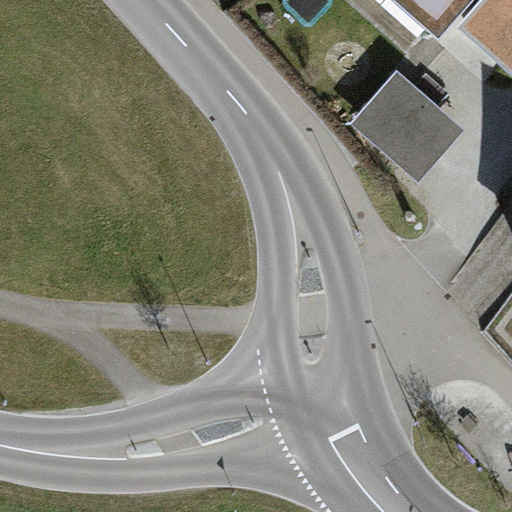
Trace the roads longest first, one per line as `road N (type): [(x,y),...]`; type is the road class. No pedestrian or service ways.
road 1 (tertiary): [(145,0),(239,104),(279,167),(307,251),(328,403)]
road 2 (tertiary): [(328,403),(113,455),(0,445)]
road 3 (track): [(182,443),(86,336),(55,317),(0,303)]
road 4 (tertiary): [(384,511),(328,403)]
